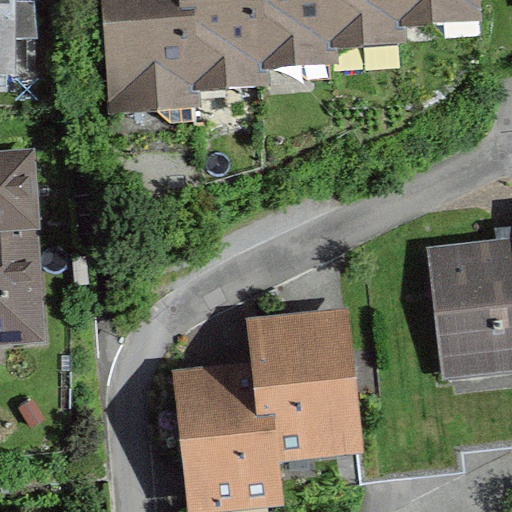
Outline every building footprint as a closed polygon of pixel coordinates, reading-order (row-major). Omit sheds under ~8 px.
[(12,0),(0,0),(0,70),(12,71),(12,0)] [(196,120),(194,93),(192,94),(185,0),(112,0),(120,99),(157,96),(158,112),(170,122),(196,120)] [(260,72),(261,72),(255,0),(185,0),(192,94),(194,93),(193,77),(260,72)] [(255,0),(261,72),(262,72),(262,56),(295,54),(296,70),(308,80),(333,79),(331,51),(330,51),(325,0),(255,0)] [(364,49),(376,59),(402,57),(400,30),(398,30),(395,0),(325,0),(330,51),(331,51),(330,35),(363,33),(364,49)] [(482,35),(479,6),(468,6),(467,0),(395,0),(398,30),(400,30),(399,14),(432,12),(433,27),(445,38),(482,35)] [(0,226),(28,224),(26,161),(0,162),(0,226)] [(0,338),(36,336),(29,238),(0,239),(0,338)] [(511,244),(432,254),(446,375),(500,369),(506,419),(511,417),(511,244)] [(261,375),(274,451),(347,443),(333,324),(256,332),(261,375)] [(261,375),(189,383),(202,502),(278,494),(274,451),(261,375)]
